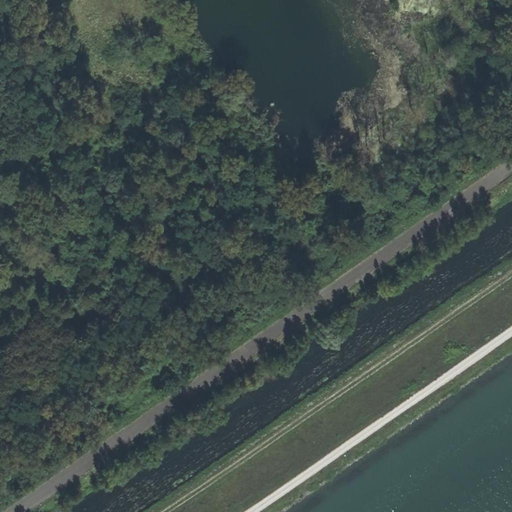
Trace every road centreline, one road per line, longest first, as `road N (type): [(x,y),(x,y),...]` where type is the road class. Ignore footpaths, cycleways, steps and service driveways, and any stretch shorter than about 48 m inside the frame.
road 1 (track): [(162,511),(511,272)]
road 2 (track): [(511,328),(248,511)]
